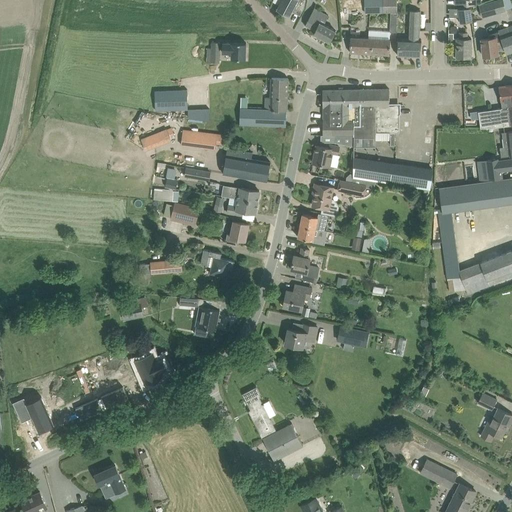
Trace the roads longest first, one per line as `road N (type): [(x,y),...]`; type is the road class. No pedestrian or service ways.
road 1 (residential): [(206,379),(255,314),(316,71)]
road 2 (residential): [(0,479),(206,379)]
road 3 (residential): [(275,511),(206,379)]
road 4 (residential): [(316,71),(438,74)]
